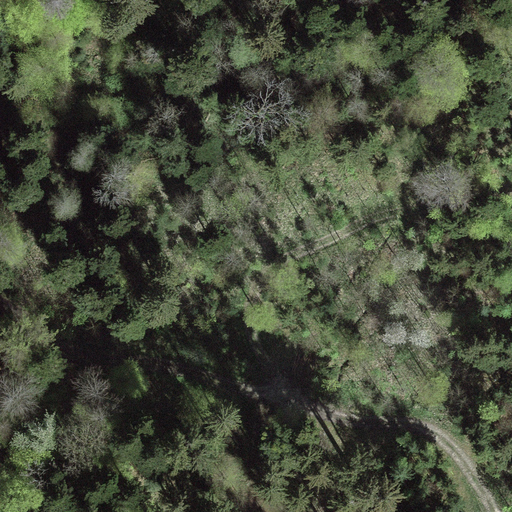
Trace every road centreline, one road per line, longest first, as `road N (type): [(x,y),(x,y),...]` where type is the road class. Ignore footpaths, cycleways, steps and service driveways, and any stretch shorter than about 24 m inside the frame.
road 1 (track): [(0,301),(55,353),(157,360),(278,397)]
road 2 (track): [(278,397),(427,429),(462,459),(496,511)]
